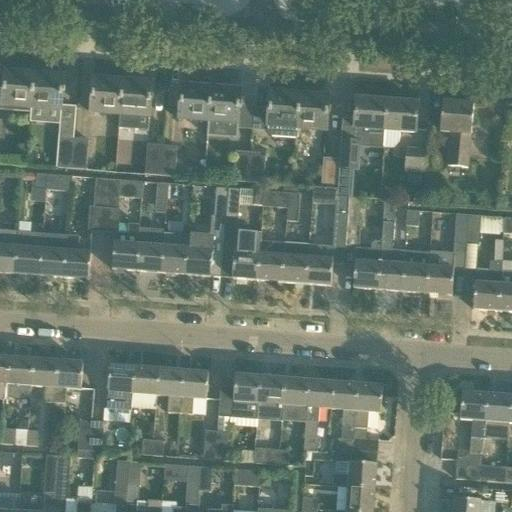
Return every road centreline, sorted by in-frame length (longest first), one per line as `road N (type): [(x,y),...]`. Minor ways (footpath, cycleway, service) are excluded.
road 1 (residential): [(404,359),(0,328)]
road 2 (residential): [(0,7),(259,26)]
road 3 (residential): [(259,26),(511,51)]
road 4 (residential): [(397,511),(404,359)]
